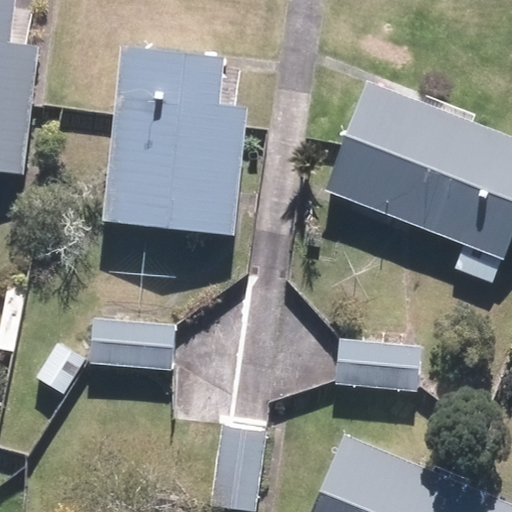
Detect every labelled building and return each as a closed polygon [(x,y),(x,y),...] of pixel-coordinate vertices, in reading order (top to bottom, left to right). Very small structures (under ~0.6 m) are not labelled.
[(32,0),(0,0),(0,170),(32,175),(49,46),(27,43),(32,0)] [(113,219),(244,234),(258,107),(235,104),(241,57),(133,45),(113,219)] [(511,131),(382,81),(338,192),(511,258),(511,131)] [(505,286),(511,267),(511,260),(472,244),(462,269),(505,286)] [(99,362),(178,369),(183,325),(103,316),(99,362)] [(429,346),(348,338),(345,384),(424,391),(429,346)] [(93,362),(64,342),(44,375),(72,394),(93,362)] [(511,371),(511,360),(470,345),(455,385),(502,401),(511,371)] [(275,432),(231,425),(219,505),(264,511),(275,432)] [(511,511),(511,498),(357,433),(323,511),(511,511)]
